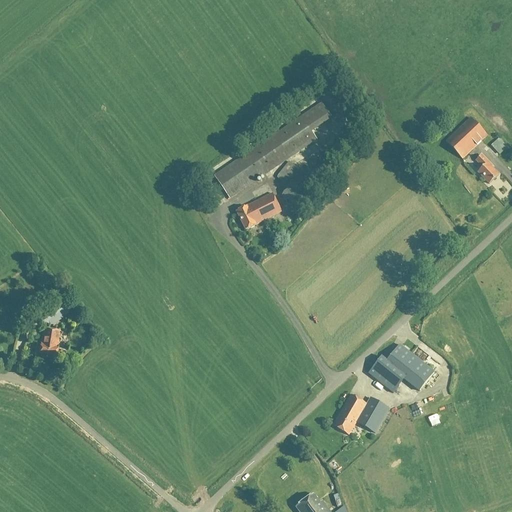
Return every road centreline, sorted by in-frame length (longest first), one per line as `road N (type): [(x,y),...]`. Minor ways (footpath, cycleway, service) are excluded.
road 1 (unclassified): [(200,511),(511,225)]
road 2 (unclassified): [(182,511),(42,392),(0,377)]
